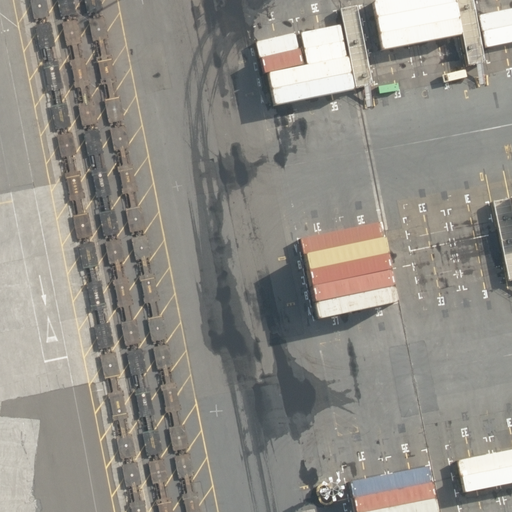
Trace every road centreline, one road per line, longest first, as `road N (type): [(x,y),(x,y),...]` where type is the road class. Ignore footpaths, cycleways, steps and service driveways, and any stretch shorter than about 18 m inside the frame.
road 1 (unknown): [(208,216),(511,154)]
road 2 (unknown): [(208,216),(267,511)]
road 3 (unknown): [(165,0),(208,216)]
